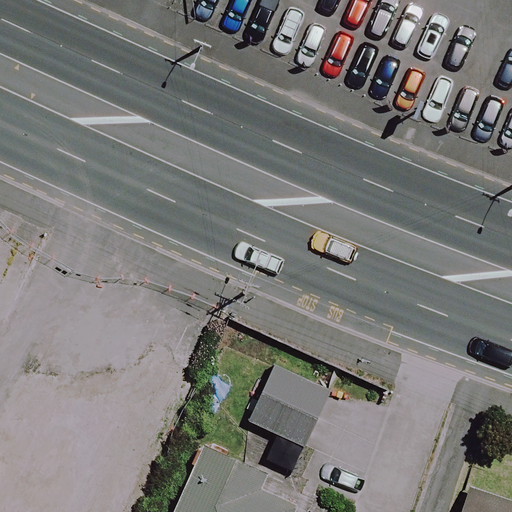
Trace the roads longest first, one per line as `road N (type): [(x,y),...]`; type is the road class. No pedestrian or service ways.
road 1 (secondary): [(0,67),(383,238),(511,285)]
road 2 (unknown): [(0,290),(80,103)]
